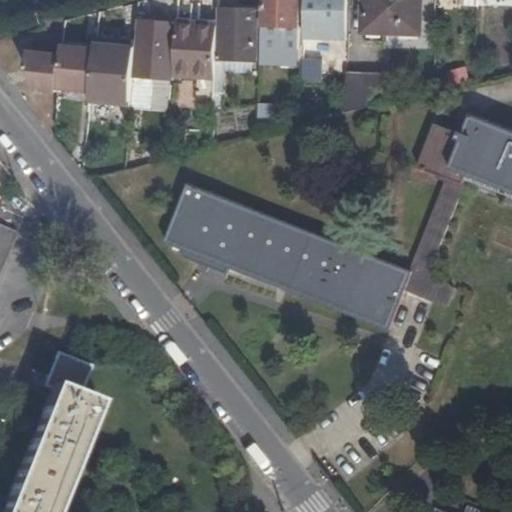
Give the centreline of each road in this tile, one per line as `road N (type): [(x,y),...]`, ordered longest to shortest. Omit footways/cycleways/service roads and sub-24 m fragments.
road 1 (unclassified): [(0,116),(320,511)]
road 2 (unknown): [(295,480),(382,390),(411,312)]
